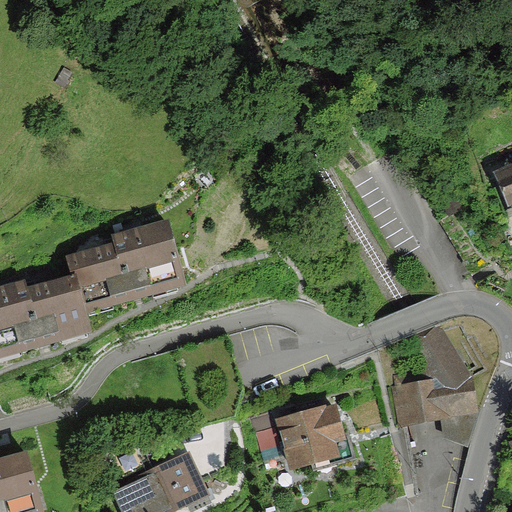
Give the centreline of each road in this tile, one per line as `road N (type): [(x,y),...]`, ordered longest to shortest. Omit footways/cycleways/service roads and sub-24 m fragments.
road 1 (residential): [(511,323),(460,301),(347,341),(296,312),(271,311),(119,354),(79,400),(0,425)]
road 2 (track): [(353,146),(335,144),(325,132),(245,15)]
road 3 (residential): [(511,381),(496,403),(465,511)]
